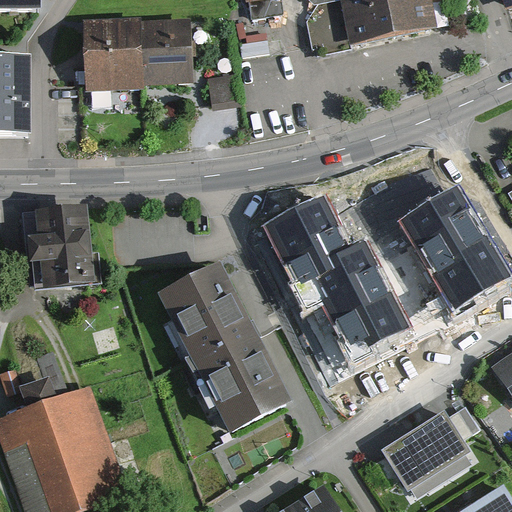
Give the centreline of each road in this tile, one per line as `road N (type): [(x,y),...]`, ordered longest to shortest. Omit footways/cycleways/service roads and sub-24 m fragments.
road 1 (tertiary): [(45,183),(264,168),(376,139),(511,80)]
road 2 (residential): [(223,511),(511,327)]
road 3 (residential): [(45,183),(44,47),(67,0)]
